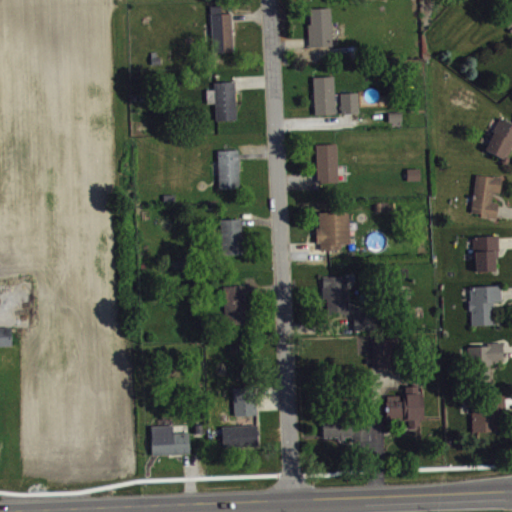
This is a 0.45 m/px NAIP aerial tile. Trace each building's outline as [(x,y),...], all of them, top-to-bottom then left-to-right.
[(309,7),(309,23),(307,23),(308,45),(331,44),(329,6),(309,7)] [(210,12),(231,12),(233,49),(212,50),(210,12)] [(312,75),(314,112),(335,111),(333,74),(312,75)] [(234,80),(213,81),(213,88),(205,88),(206,101),(214,101),(215,118),(236,117),(234,80)] [(339,91),(340,110),(358,110),(357,90),(339,91)] [(498,115),(491,129),(493,130),(484,148),(486,149),(501,156),(500,158),(500,159),(502,161),(505,162),(507,161),(508,158),(508,156),(507,155),(511,145),(511,143),(511,122),(500,116),(498,115)] [(315,142),(336,142),(337,180),(316,181),(315,142)] [(216,149),(217,187),(238,186),(237,148),(216,149)] [(423,171),(410,172),(410,184),(423,183),(423,171)] [(475,173),(470,210),(480,212),(479,215),(495,217),(496,209),(498,201),(491,200),(492,193),(492,190),(499,191),(501,175),(492,174),(492,175),(475,173)] [(318,210),(318,226),(315,226),(316,241),(319,241),(319,248),(340,248),(340,242),(348,241),(347,209),(318,210)] [(219,218),(221,253),(242,252),(240,217),(219,218)] [(472,235),(473,249),(474,249),(475,269),(494,268),(494,258),(497,258),(497,254),(497,249),(498,249),(498,242),(498,234),(472,235)] [(321,274),(322,297),(326,297),(326,313),(347,312),(346,273),(321,274)] [(222,284),(224,323),(246,321),(243,283),(222,284)] [(493,299),(501,299),(500,290),(500,283),(469,284),(469,299),(467,299),(467,308),(470,308),(471,324),(494,322),(493,301),(493,299)] [(356,318),(357,334),(376,333),(375,313),(363,313),(363,318),(356,318)] [(0,326),(0,345),(10,345),(9,326),(0,326)] [(372,337),(373,366),(400,366),(399,336),(372,337)] [(466,345),(467,363),(470,363),(471,379),(490,378),(489,363),(492,362),(492,359),(502,359),(502,350),(502,340),(486,341),(486,344),(466,345)] [(386,394),(386,400),(384,400),(385,418),(407,417),(407,424),(418,424),(418,417),(422,417),(422,391),(416,391),(416,381),(409,381),(409,384),(404,385),(404,395),(402,395),(402,399),(399,399),(399,394),(386,394)] [(232,385),(233,414),(255,413),(254,398),(254,385),(232,385)] [(469,394),(471,431),(498,429),(497,411),(505,410),(504,401),(504,392),(469,394)] [(322,417),(322,435),(337,435),(337,438),(344,438),(343,435),(350,434),(350,438),(369,438),(368,415),(322,417)] [(150,424),(151,453),(189,451),(188,430),(172,431),(172,423),(150,424)] [(221,424),(222,446),(256,444),(255,423),(221,424)]
